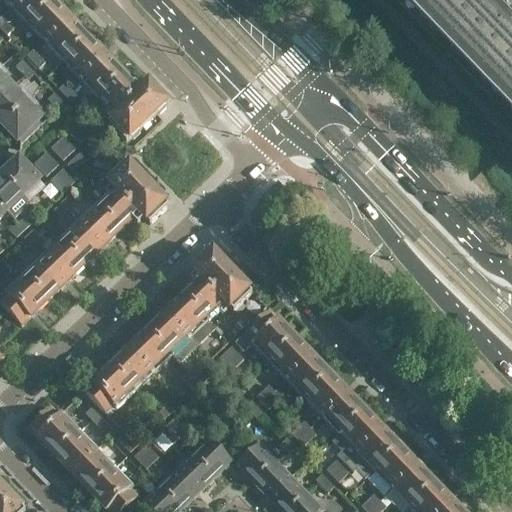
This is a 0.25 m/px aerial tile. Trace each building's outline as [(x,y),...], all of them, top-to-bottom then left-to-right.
[(0,0),(11,10),(21,0),(0,0)] [(28,29),(54,4),(49,0),(21,0),(11,10),(28,29)] [(393,0),(511,122),(511,120),(395,0),(393,0)] [(511,23),(492,3),(488,0),(395,0),(511,120),(511,23)] [(46,47),(71,22),(54,4),(28,29),(46,47)] [(63,65),(89,40),(71,22),(46,47),(63,65)] [(13,32),(7,26),(1,32),(7,38),(13,32)] [(81,83),(106,59),(89,40),(63,65),(81,83)] [(39,59),(36,56),(33,53),(27,59),(33,65),(39,59)] [(45,65),(39,59),(33,65),(39,72),(45,65)] [(98,101),(124,77),(106,59),(81,83),(98,101)] [(29,69),(23,63),(16,69),(22,75),(29,69)] [(35,76),(29,69),(22,75),(28,82),(35,76)] [(0,101),(15,87),(0,71),(0,101)] [(113,122),(147,89),(146,89),(145,89),(140,84),(136,88),(135,87),(134,88),(124,77),(98,101),(109,113),(107,116),(113,122)] [(160,116),(166,110),(165,108),(170,103),(152,84),(147,89),(113,122),(108,127),(126,145),(131,141),(134,141),(140,135),(140,132),(157,116),(160,116)] [(71,92),(65,86),(59,92),(65,98),(71,92)] [(0,126),(3,129),(30,103),(15,87),(0,101),(0,126)] [(77,99),(71,92),(65,98),(71,105),(77,99)] [(61,102),(55,96),(48,102),(54,109),(61,102)] [(67,109),(61,102),(54,109),(60,115),(67,109)] [(20,147),(47,121),(30,103),(3,129),(20,147)] [(86,129),(80,123),(74,129),(80,135),(86,129)] [(80,135),(74,129),(68,135),(74,141),(80,135)] [(93,136),(86,129),(80,135),(86,142),(93,136)] [(86,142),(80,135),(74,141),(80,148),(86,142)] [(70,145),(64,139),(57,145),(63,152),(70,145)] [(102,146),(96,140),(90,146),(96,152),(102,146)] [(63,152),(57,145),(51,151),(57,158),(63,152)] [(76,152),(70,145),(63,152),(69,158),(76,152)] [(96,152),(90,146),(84,152),(90,159),(96,152)] [(69,158),(63,152),(57,158),(63,164),(69,158)] [(53,162),(47,155),(40,161),(46,168),(53,162)] [(86,163),(80,156),(73,162),(80,169),(86,163)] [(40,183),(19,161),(2,177),(23,199),(40,183)] [(46,168),(40,161),(34,167),(40,174),(46,168)] [(59,168),(53,162),(46,168),(52,174),(59,168)] [(80,169),(73,162),(67,168),(73,175),(80,169)] [(164,202),(159,196),(158,195),(156,196),(139,178),(139,176),(133,169),(131,170),(126,165),(107,183),(111,188),(144,222),(150,227),(168,209),(164,204),(164,202)] [(52,174),(46,168),(40,174),(46,180),(52,174)] [(69,178),(63,172),(57,178),(63,184),(69,178)] [(23,199),(2,177),(0,179),(0,208),(6,215),(23,199)] [(63,184),(57,178),(50,184),(56,191),(63,184)] [(75,185),(69,178),(63,184),(69,191),(75,185)] [(69,191),(63,184),(56,191),(62,197),(69,191)] [(276,214),(290,200),(278,187),(263,201),(276,214)] [(144,222),(111,188),(105,194),(108,197),(96,208),(121,233),(132,223),(133,224),(133,223),(137,227),(143,222),(143,223),(144,222)] [(73,207),(67,201),(60,207),(66,213),(73,207)] [(66,213),(60,207),(54,213),(60,219),(66,213)] [(121,233),(96,208),(78,225),(103,251),(121,233)] [(29,229),(23,222),(16,228),(23,235),(29,229)] [(335,243),(315,222),(297,239),(317,260),(335,243)] [(103,251),(78,225),(60,243),(84,268),(103,251)] [(23,235),(16,228),(10,235),(16,241),(23,235)] [(39,239),(33,233),(27,239),(33,246),(39,239)] [(33,246),(27,239),(20,245),(26,252),(33,246)] [(84,268),(60,243),(42,260),(66,286),(84,268)] [(248,289),(242,283),(239,283),(222,266),(223,263),(217,257),(214,257),(210,252),(191,271),(196,276),(229,310),(233,314),(252,296),(247,292),(248,289)] [(66,286),(42,260),(24,278),(48,303),(66,286)] [(229,310),(196,276),(195,277),(196,277),(190,283),(194,287),(195,288),(184,299),(208,325),(220,313),(223,316),(229,310)] [(22,328),(48,303),(24,278),(5,296),(8,299),(0,307),(22,330),(23,329),(22,328)] [(208,325),(184,299),(165,316),(190,342),(208,325)] [(295,340),(283,329),(269,314),(270,314),(270,313),(268,315),(247,335),(255,343),(251,346),(269,365),(295,340)] [(190,342),(165,316),(147,334),(172,360),(190,342)] [(172,360),(147,334),(129,351),(153,377),(172,360)] [(286,383),(312,359),(295,340),(269,365),(286,383)] [(238,356),(232,350),(226,356),(232,362),(238,356)] [(153,377),(129,351),(111,369),(135,394),(153,377)] [(232,362),(226,356),(219,362),(225,368),(232,362)] [(244,362),(238,356),(232,362),(238,368),(244,362)] [(219,370),(207,358),(201,364),(213,376),(219,370)] [(304,402),(330,377),(312,359),(286,383),(304,402)] [(238,368),(232,362),(225,368),(232,374),(238,368)] [(135,394),(111,369),(85,394),(84,393),(83,394),(85,396),(105,416),(113,409),(116,413),(135,394)] [(200,376),(194,370),(188,376),(194,382),(200,376)] [(194,382),(188,376),(181,382),(187,388),(194,382)] [(206,383),(200,376),(194,382),(200,389),(206,383)] [(321,420),(347,395),(330,377),(304,402),(321,420)] [(200,389),(194,382),(187,388),(193,395),(200,389)] [(216,393),(210,387),(204,393),(210,399),(216,393)] [(275,394),(268,388),(262,394),(268,400),(275,394)] [(210,399),(204,393),(197,399),(204,405),(210,399)] [(268,400),(262,394),(256,400),(262,407),(268,400)] [(281,401),(275,394),(268,400),(275,407),(281,401)] [(339,438),(365,413),(347,395),(321,420),(339,438)] [(275,407),(268,400),(262,407),(268,413),(275,407)] [(258,411),(252,404),(246,411),(252,417),(258,411)] [(55,459),(80,434),(62,415),(58,419),(50,411),(49,412),(30,431),(29,431),(28,432),(55,459)] [(98,417),(92,411),(85,417),(92,423),(98,417)] [(170,418),(163,411),(157,417),(163,424),(170,418)] [(264,417),(258,411),(252,417),(258,423),(264,417)] [(356,456),(382,432),(365,413),(339,438),(356,456)] [(104,423),(98,417),(92,423),(98,430),(104,423)] [(163,424),(157,417),(151,423),(157,430),(163,424)] [(180,428),(174,422),(168,428),(174,434),(180,428)] [(310,431),(303,425),(297,431),(303,437),(310,431)] [(174,434),(168,428),(161,434),(168,440),(174,434)] [(186,434),(180,428),(174,434),(180,440),(186,434)] [(137,437),(130,431),(124,437),(130,443),(137,437)] [(303,437),(297,431),(291,437),(297,443),(303,437)] [(316,437),(310,431),(303,437),(310,443),(316,437)] [(374,474),(400,450),(382,432),(356,456),(374,474)] [(72,477),(98,452),(80,434),(55,459),(72,477)] [(180,440),(174,434),(168,440),(174,446),(180,440)] [(130,443),(124,437),(118,443),(124,449),(130,443)] [(143,444),(137,437),(130,443),(136,450),(143,444)] [(310,443),(303,437),(297,443),(303,449),(310,443)] [(293,447),(287,441),(281,447),(287,453),(293,447)] [(232,464),(211,442),(194,459),(215,481),(232,464)] [(136,450),(130,443),(124,449),(130,456),(136,450)] [(253,485),(275,464),(258,447),(236,468),(253,485)] [(299,453),(293,447),(287,453),(293,460),(299,453)] [(153,454),(147,448),(140,454),(146,460),(153,454)] [(391,493),(417,468),(400,450),(374,474),(391,493)] [(90,495),(115,470),(98,452),(72,477),(90,495)] [(146,460),(140,454),(134,460),(140,466),(146,460)] [(159,460),(153,454),(146,460),(152,467),(159,460)] [(215,481),(194,459),(177,475),(198,497),(215,481)] [(152,467),(146,460),(140,466),(146,473),(152,467)] [(345,467),(338,461),(332,467),(338,473),(345,467)] [(269,502),(291,481),(275,464),(253,485),(269,502)] [(338,473),(332,467),(326,473),(332,479),(338,473)] [(351,473),(345,467),(338,473),(344,479),(351,473)] [(409,511),(434,486),(417,468),(391,493),(409,511)] [(138,501),(130,493),(134,489),(115,470),(90,495),(105,511),(126,511),(136,502),(137,502),(138,501)] [(344,479),(338,473),(332,479),(338,486),(344,479)] [(182,511),(198,497),(177,475),(161,491),(181,511),(182,511)] [(328,483),(322,477),(316,483),(322,490),(328,483)] [(278,511),(291,511),(306,497),(291,481),(269,502),(278,511)] [(334,490),(328,483),(322,490),(328,496),(334,490)] [(409,511),(444,511),(452,504),(434,486),(409,511)] [(24,506),(16,498),(11,499),(0,488),(0,511),(22,511),(23,511),(24,506)] [(181,511),(161,491),(143,507),(147,511),(181,511)] [(320,511),(306,497),(291,511),(320,511)] [(380,504),(373,497),(367,504),(373,510),(380,504)]
